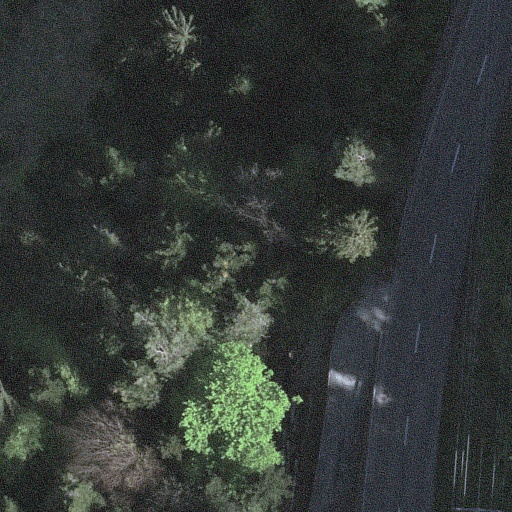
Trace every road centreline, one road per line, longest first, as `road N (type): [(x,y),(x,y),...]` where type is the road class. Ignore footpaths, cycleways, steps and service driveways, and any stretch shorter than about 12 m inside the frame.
road 1 (tertiary): [(498,0),(427,255),(399,511)]
road 2 (track): [(336,511),(363,323)]
